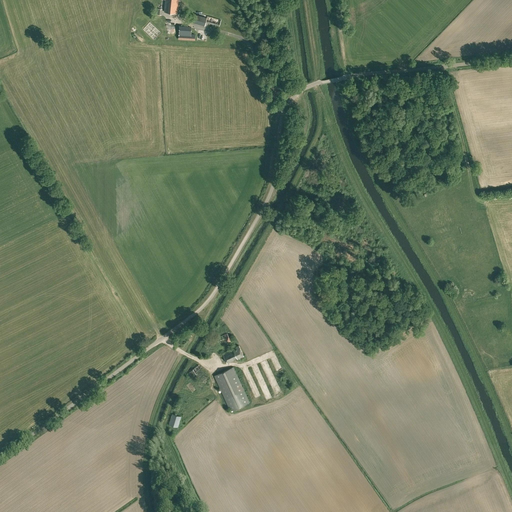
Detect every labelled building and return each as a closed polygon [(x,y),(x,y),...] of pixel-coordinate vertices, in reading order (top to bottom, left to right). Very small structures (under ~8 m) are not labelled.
[(177,13),(178,0),(165,0),(164,11),(177,13)] [(207,17),(195,14),(193,22),(204,25),(205,22),(219,26),(221,19),(207,16),(207,17)] [(153,39),(160,33),(154,27),(150,31),(149,30),(147,33),(153,39)] [(220,347),(231,342),(227,333),(216,338),(220,347)] [(235,346),(235,345),(232,346),(233,348),(223,353),(227,363),(244,356),(239,345),(235,346)] [(191,374),(199,382),(205,376),(200,372),(204,368),(200,364),(191,374)] [(230,411),(250,402),(233,367),(214,375),(230,411)] [(178,427),(181,417),(172,414),(169,424),(178,427)]
